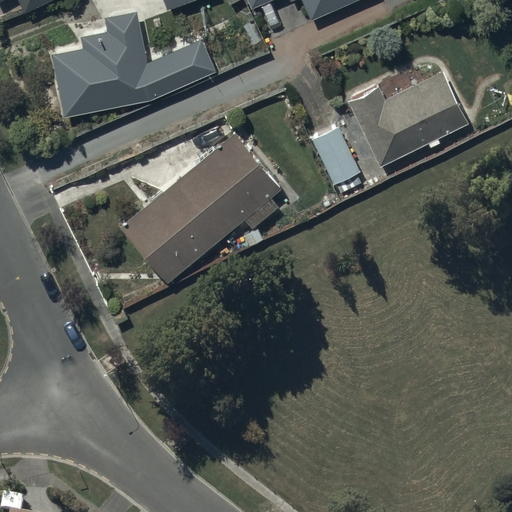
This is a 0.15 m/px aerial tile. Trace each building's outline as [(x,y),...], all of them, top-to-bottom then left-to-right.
[(0,0),(0,1),(2,0),(16,0),(23,14),(50,0),(0,0)] [(245,0),(246,1),(249,0),(303,0),(308,11),(333,0),(245,0)] [(213,66),(196,36),(144,56),(132,5),(103,11),(105,24),(78,30),(79,42),(48,47),(60,111),(147,93),(213,66)] [(377,85),(346,101),(377,167),(429,142),(429,144),(439,140),(437,137),(467,122),(442,70),(384,99),(377,85)] [(338,127),(311,139),(331,185),(336,183),(339,191),(360,182),(356,172),(357,171),(338,127)] [(234,132),(119,226),(167,284),(243,220),(251,229),(273,210),(266,201),(281,189),(234,132)]
